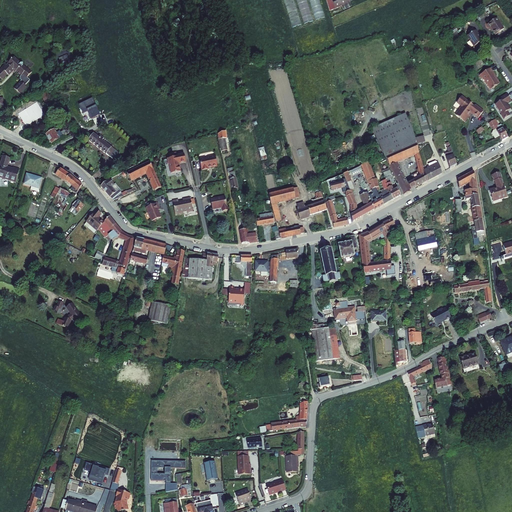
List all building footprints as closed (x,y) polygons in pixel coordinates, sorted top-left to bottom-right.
[(298,0),(305,23),(313,21),(306,0),(298,0)] [(309,0),(316,20),(325,17),(319,0),(309,0)] [(350,2),(348,0),(325,0),(330,12),(342,6),(344,10),(351,6),(349,2),(350,2)] [(298,16),(292,18),(295,26),(301,24),(298,16)] [(497,19),(487,25),(492,32),(493,31),(495,35),(504,29),(497,19)] [(476,30),(467,37),(475,47),(483,40),(476,30)] [(71,63),(67,55),(59,58),(62,67),(71,63)] [(18,73),(19,74),(20,74),(22,76),(20,77),(20,80),(21,81),(20,82),(21,82),(14,89),(20,94),(26,87),(25,86),(30,80),(27,77),(32,72),(28,68),(27,69),(23,66),(23,63),(20,63),(14,57),(10,61),(7,61),(7,64),(6,65),(2,70),(1,69),(0,70),(0,78),(2,80),(7,74),(9,76),(14,70),(16,72),(17,71),(18,72),(18,73)] [(490,69),(479,76),(481,80),(483,79),(491,90),(500,84),(490,69)] [(72,76),(58,85),(59,91),(78,91),(79,87),(72,76)] [(41,96),(45,103),(52,100),(47,92),(45,94),(41,96)] [(502,101),(495,105),(502,115),(501,116),(505,121),(510,117),(507,112),(511,109),(507,103),(511,101),(506,94),(500,98),(502,101)] [(462,107),(456,115),(465,122),(468,118),(467,117),(471,111),(474,113),(473,115),(478,119),(484,112),(478,107),(477,109),(462,97),(457,103),(462,107)] [(92,99),(83,104),(79,106),(83,114),(87,112),(91,121),(101,116),(92,99)] [(39,117),(41,116),(33,103),(22,110),(22,111),(16,115),(26,131),(33,127),(32,126),(30,123),(39,117)] [(413,129),(406,114),(388,122),(391,128),(414,135),(413,129)] [(41,121),(39,117),(30,123),(32,126),(41,121)] [(508,138),(501,126),(499,127),(498,125),(498,126),(495,120),(489,124),(492,128),(494,127),(496,130),(494,130),(493,131),(492,133),(495,139),(499,137),(502,141),(508,138)] [(380,134),(391,128),(388,122),(372,129),(376,139),(384,156),(384,157),(385,157),(387,156),(380,134)] [(380,134),(387,156),(385,157),(390,167),(404,195),(410,192),(409,190),(411,190),(409,184),(407,184),(402,174),(403,173),(402,171),(400,171),(396,163),(401,161),(396,152),(401,150),(405,159),(415,155),(419,153),(417,148),(417,147),(416,145),(416,144),(415,143),(416,143),(415,138),(414,135),(391,128),(380,134)] [(46,135),(51,144),(71,132),(69,130),(61,134),(60,131),(56,133),(54,129),(46,135)] [(227,139),(226,131),(218,134),(222,151),(227,150),(226,143),(225,139),(227,139)] [(113,159),(118,152),(103,140),(104,138),(100,135),(99,137),(93,134),(88,140),(113,159)] [(424,136),(415,138),(416,143),(415,143),(416,144),(425,142),(424,136)] [(372,141),(379,158),(384,156),(376,139),(372,141)] [(446,158),(450,169),(457,166),(450,147),(447,148),(449,153),(445,154),(447,158),(446,158)] [(396,152),(401,161),(405,159),(401,150),(396,152)] [(179,164),(186,162),(184,154),(177,156),(177,157),(170,159),(167,159),(168,165),(169,165),(171,174),(181,172),(179,164)] [(0,166),(1,167),(0,170),(0,178),(15,183),(19,170),(13,169),(12,170),(7,169),(10,159),(2,156),(0,164),(0,166)] [(215,157),(200,160),(202,171),(209,170),(209,168),(212,167),(212,168),(218,167),(215,157)] [(413,181),(416,187),(427,181),(425,174),(424,171),(420,160),(417,161),(421,176),(413,180),(413,181)] [(150,162),(127,173),(131,181),(147,172),(155,190),(161,187),(150,162)] [(442,173),(438,163),(437,164),(437,163),(435,162),(428,164),(429,167),(427,168),(428,169),(424,171),(425,174),(427,181),(442,173)] [(367,181),(374,178),(369,163),(361,166),(367,181)] [(234,168),(228,169),(229,174),(230,173),(231,179),(230,179),(232,190),(238,189),(234,168)] [(70,175),(60,169),(55,175),(65,181),(65,180),(73,187),(71,191),(73,192),(76,194),(82,185),(70,175)] [(383,173),(386,180),(388,179),(392,178),(389,171),(383,173)] [(470,183),(471,190),(466,191),(466,197),(478,195),(474,171),(457,180),(460,188),(470,183)] [(500,175),(499,173),(491,175),(493,181),(494,181),(497,188),(489,190),(493,200),(501,197),(502,199),(507,197),(501,179),(500,179),(499,175),(500,175)] [(32,187),(31,190),(38,192),(42,179),(35,177),(27,174),(24,184),(32,187)] [(374,178),(367,181),(370,188),(368,189),(369,191),(373,190),(376,189),(379,187),(376,179),(374,178)] [(106,182),(101,186),(110,197),(112,196),(115,200),(128,194),(127,192),(122,194),(119,190),(120,189),(115,184),(114,185),(110,179),(106,182)] [(330,186),(331,191),(345,188),(346,193),(350,191),(347,183),(345,179),(343,180),(343,182),(337,184),(335,180),(332,181),(331,179),(327,181),(329,186),(330,186)] [(386,182),(386,180),(384,181),(389,193),(392,200),(401,196),(397,189),(393,191),(390,183),(387,184),(386,182)] [(389,193),(384,181),(381,182),(384,189),(381,191),(382,194),(379,196),(383,205),(392,200),(389,193)] [(59,189),(56,187),(51,196),(55,198),(57,194),(60,190),(59,189)] [(66,199),(69,194),(61,189),(58,194),(66,199)] [(295,195),(293,189),(269,195),(273,213),(279,211),(276,203),(299,198),(298,194),(295,195)] [(304,218),(327,211),(320,189),(315,190),(317,200),(313,201),(314,206),(305,209),(303,203),(297,205),(299,211),(297,211),(300,219),(301,219),(302,220),(304,219),(304,218)] [(368,192),(366,193),(371,204),(374,210),(383,205),(379,196),(376,191),(376,189),(373,190),(375,194),(376,197),(373,199),(371,195),(369,196),(368,192)] [(353,211),(357,210),(359,210),(358,208),(357,208),(357,204),(350,191),(346,193),(346,197),(351,207),(351,212),(353,211)] [(371,204),(366,193),(360,196),(364,206),(365,207),(364,208),(367,214),(374,210),(371,204)] [(470,199),(474,221),(482,220),(478,195),(466,197),(466,200),(470,199)] [(228,210),(225,197),(210,200),(212,210),(222,208),(223,211),(228,210)] [(187,213),(193,211),(190,198),(183,199),(183,201),(179,202),(178,200),(172,201),(175,215),(184,214),(183,212),(187,211),(187,213)] [(85,205),(78,199),(72,207),(79,212),(85,205)] [(332,201),(326,203),(332,222),(333,222),(334,228),(349,225),(347,218),(337,221),(332,201)] [(160,210),(157,203),(146,208),(152,221),(161,217),(158,210),(160,210)] [(361,210),(360,209),(359,210),(357,210),(358,212),(354,214),(352,215),(352,214),(351,215),(353,222),(363,217),(361,210)] [(99,230),(104,223),(98,218),(100,216),(96,212),(85,225),(96,234),(98,231),(97,231),(98,229),(99,230)] [(274,223),(273,217),(272,217),(272,213),(259,216),(260,219),(256,220),(257,226),(274,223)] [(121,231),(109,217),(104,223),(99,230),(105,238),(108,236),(113,241),(118,238),(121,232),(121,231)] [(368,233),(360,236),(363,265),(370,264),(367,242),(371,240),(379,235),(381,239),(385,238),(385,239),(385,252),(384,252),(384,262),(391,261),(390,259),(389,239),(394,236),(390,228),(395,225),(392,219),(382,224),(368,233)] [(484,232),(482,220),(474,221),(475,227),(472,227),(474,245),(480,244),(479,239),(478,239),(481,235),(484,235),(484,232)] [(84,225),(95,234),(96,234),(85,225),(84,225)] [(300,229),(300,228),(279,232),(281,239),(301,234),(300,229)] [(250,243),(257,242),(256,233),(254,233),(248,234),(246,234),(245,230),(240,231),(242,244),(250,243)] [(416,241),(434,237),(433,231),(415,234),(416,241)] [(135,238),(129,236),(127,241),(121,263),(105,259),(103,262),(102,265),(112,268),(111,271),(117,272),(117,274),(124,276),(135,238)] [(351,242),(338,245),(341,259),(339,259),(340,264),(342,263),(341,259),(354,256),(353,249),(357,248),(354,236),(350,237),(351,242)] [(435,237),(434,237),(416,241),(419,252),(437,248),(435,237)] [(167,246),(137,238),(133,251),(146,254),(147,251),(165,255),(167,246)] [(511,254),(511,243),(503,245),(506,256),(511,254)] [(333,250),(332,251),(331,248),(320,251),(321,253),(320,253),(320,254),(321,254),(322,257),(320,258),(321,258),(322,258),(322,262),(321,262),(322,263),(323,263),(323,266),(322,267),(324,267),(324,271),(323,271),(323,272),(325,272),(325,276),(323,276),(324,282),(329,281),(329,283),(336,282),(336,281),(338,281),(338,279),(341,279),(339,273),(336,273),(336,270),(337,269),(336,269),(335,265),(336,265),(336,264),(335,264),(334,261),(335,260),(334,260),(333,256),(334,256),(334,255),(333,255),(332,251),(333,251),(333,250)] [(299,257),(298,250),(286,252),(287,258),(290,258),(293,258),(299,257)] [(172,284),(178,286),(179,276),(184,252),(179,251),(177,258),(174,258),(174,260),(163,258),(162,263),(169,264),(168,268),(171,272),(170,275),(174,276),(172,284)] [(96,254),(94,258),(103,262),(105,259),(105,258),(96,254)] [(148,258),(132,254),(130,260),(146,265),(148,258)] [(217,263),(219,255),(207,254),(207,258),(206,267),(213,268),(213,262),(217,263)] [(244,269),(246,269),(245,277),(251,277),(252,256),(237,257),(236,263),(241,263),(241,265),(244,269)] [(268,262),(256,262),(255,272),(261,272),(261,276),(270,276),(270,274),(277,274),(277,260),(279,259),(279,256),(271,256),(271,263),(268,263),(268,262)] [(206,267),(207,261),(185,260),(182,278),(212,281),(213,268),(206,267)] [(370,264),(363,265),(364,273),(386,270),(387,276),(395,275),(395,266),(391,267),(391,261),(384,262),(370,264)] [(461,293),(485,289),(490,288),(489,282),(480,283),(480,281),(468,283),(468,285),(454,287),(455,294),(461,293)] [(235,289),(235,287),(230,287),(229,290),(229,296),(229,303),(241,304),(244,304),(244,296),(244,290),(235,289)] [(150,323),(154,324),(155,322),(167,325),(171,306),(153,302),(149,321),(151,321),(150,323)] [(58,319),(56,324),(67,329),(71,321),(71,320),(74,318),(74,320),(80,316),(72,304),(66,308),(71,315),(66,318),(65,318),(63,322),(58,319)] [(340,309),(334,310),(335,319),(347,318),(350,336),(358,335),(354,307),(346,308),(345,305),(339,306),(340,309)] [(365,307),(358,307),(359,319),(366,318),(365,307)] [(451,318),(446,308),(443,310),(441,309),(438,311),(438,312),(431,316),(437,327),(442,324),(441,323),(451,318)] [(386,321),(386,312),(372,312),(372,321),(386,321)] [(477,317),(480,323),(488,320),(485,314),(485,313),(477,317)] [(330,328),(312,330),(316,362),(340,359),(336,335),(334,336),(333,332),(336,332),(336,329),(334,327),(330,328)] [(410,344),(421,343),(420,337),(416,337),(415,332),(415,328),(409,329),(410,344)] [(501,343),(508,358),(511,356),(511,337),(511,338),(511,339),(507,341),(506,340),(501,343)] [(396,366),(401,365),(401,362),(406,362),(405,350),(399,350),(395,351),(396,366)] [(475,354),(460,359),(463,369),(478,364),(475,354)] [(439,365),(442,379),(434,380),(436,388),(442,387),(442,386),(445,385),(445,386),(452,385),(447,363),(446,357),(438,359),(440,364),(439,365)] [(413,376),(432,367),(428,360),(423,363),(420,365),(421,367),(408,373),(411,385),(415,384),(413,376)] [(509,370),(506,363),(499,366),(502,373),(509,370)] [(318,384),(318,388),(331,386),(329,377),(326,378),(325,374),(322,375),(323,379),(319,379),(320,384),(318,384)] [(306,427),(307,408),(307,402),(300,404),(301,406),(300,417),(296,417),(297,421),(266,425),(266,426),(267,432),(303,427),(306,427)] [(435,434),(433,424),(416,428),(418,438),(435,434)] [(261,439),(247,441),(248,449),(262,447),(261,439)] [(249,456),(238,456),(239,475),(251,474),(251,464),(249,464),(249,456)] [(287,473),(297,472),(297,467),(297,463),(298,463),(298,456),(291,456),(289,456),(286,456),(287,473)] [(55,473),(58,463),(53,461),(50,471),(55,473)] [(185,462),(152,461),(151,481),(165,481),(165,484),(170,484),(170,468),(185,469),(185,462)] [(215,461),(206,462),(207,480),(217,479),(215,461)] [(94,465),(87,463),(84,470),(91,472),(89,480),(102,484),(105,474),(108,475),(110,469),(99,466),(99,468),(93,466),(94,465)] [(117,470),(116,470),(112,483),(118,484),(121,471),(117,470)] [(266,485),(269,495),(286,490),(283,480),(266,485)] [(118,488),(119,485),(118,484),(112,483),(110,490),(117,492),(118,488)] [(165,484),(165,493),(178,491),(177,485),(177,484),(170,484),(165,484)] [(32,511),(34,509),(35,510),(36,507),(35,506),(38,495),(42,496),(44,491),(34,487),(32,492),(32,493),(30,501),(28,501),(27,504),(29,505),(26,511),(32,511)] [(118,488),(117,492),(116,496),(118,496),(117,500),(117,502),(114,503),(115,509),(117,508),(118,511),(128,510),(126,504),(127,504),(126,501),(127,499),(129,498),(130,495),(129,493),(126,492),(126,491),(118,488)] [(50,489),(43,511),(56,511),(49,510),(53,494),(52,493),(53,490),(50,489)] [(244,502),(251,500),(248,489),(236,494),(240,505),(245,504),(244,502)] [(66,510),(65,511),(96,511),(97,508),(87,504),(88,501),(83,499),(82,503),(77,501),(76,503),(68,500),(68,501),(63,500),(61,508),(66,509),(65,510),(66,510)] [(177,511),(177,502),(164,504),(164,511),(177,511)]
